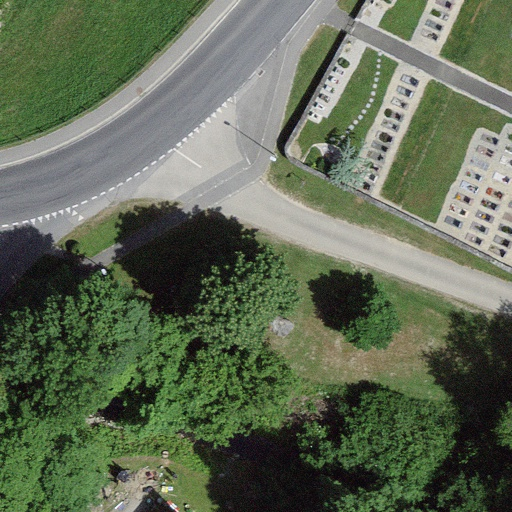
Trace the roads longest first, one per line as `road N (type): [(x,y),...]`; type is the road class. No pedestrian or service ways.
road 1 (track): [(511,301),(106,151)]
road 2 (tertiary): [(264,0),(106,151)]
road 3 (unclassified): [(0,263),(106,151)]
